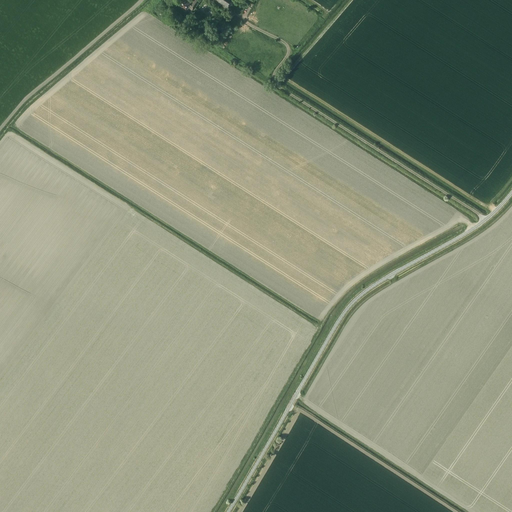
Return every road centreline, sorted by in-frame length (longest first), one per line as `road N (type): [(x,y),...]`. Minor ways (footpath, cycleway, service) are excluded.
road 1 (unclassified): [(230,511),(362,293),(467,231),(511,192)]
road 2 (track): [(486,218),(278,88),(275,76),(290,48),(237,13)]
